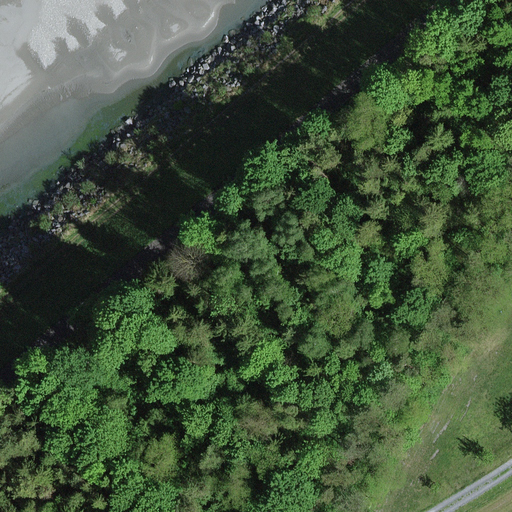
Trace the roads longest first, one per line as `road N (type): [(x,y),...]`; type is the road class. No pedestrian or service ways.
road 1 (track): [(0,318),(364,0)]
road 2 (track): [(511,322),(378,511)]
